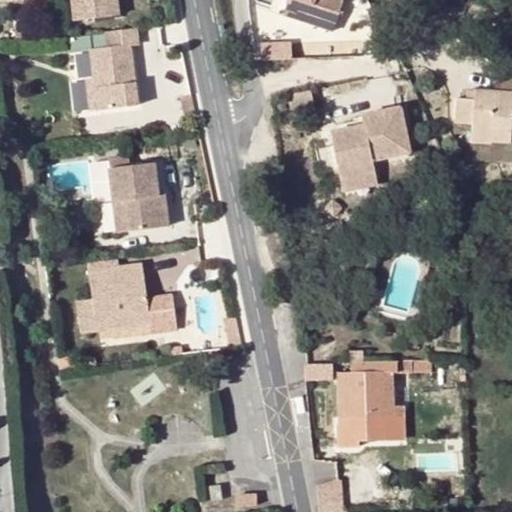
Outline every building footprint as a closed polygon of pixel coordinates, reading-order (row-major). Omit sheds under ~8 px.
[(70,0),(73,15),(118,9),(116,0),(70,0)] [(285,0),(281,14),(333,30),(341,0),(285,0)] [(91,73),(95,105),(134,101),(127,41),(136,39),(134,23),(104,27),(106,43),(89,45),(91,73)] [(484,57),(464,41),(457,49),(476,65),(484,57)] [(86,106),(95,105),(91,73),(82,74),(86,106)] [(467,89),(467,99),(475,100),(475,90),(467,89)] [(312,90),(289,95),(294,120),(317,115),(312,90)] [(511,92),(475,90),(475,100),(467,99),(457,99),(455,123),(473,124),(472,129),(492,130),(491,142),(510,144),(511,112),(511,92)] [(400,109),(362,114),(364,126),(356,127),(330,132),(339,179),(372,173),(370,160),(408,154),(400,109)] [(354,116),(356,127),(364,126),(362,114),(354,116)] [(492,130),(472,129),(472,140),(491,142),(492,130)] [(124,199),(127,228),(168,224),(164,194),(155,195),(152,165),(109,170),(112,200),(124,199)] [(372,173),(339,179),(341,191),(375,185),(372,173)] [(124,199),(112,200),(116,230),(127,228),(124,199)] [(143,262),(87,268),(90,297),(74,298),(78,330),(100,328),(112,327),(111,317),(150,314),(151,321),(177,318),(174,293),(157,296),(157,300),(148,300),(148,297),(143,262)] [(111,317),(112,327),(113,333),(113,335),(152,330),(151,321),(150,314),(111,317)] [(226,320),(229,341),(241,338),(236,318),(226,320)] [(112,327),(100,328),(101,335),(113,333),(112,327)] [(241,338),(229,341),(230,348),(243,346),(241,338)] [(432,371),(432,361),(412,362),(412,372),(432,371)] [(412,372),(412,362),(351,363),(351,374),(340,374),(343,425),(340,425),(341,448),(359,447),(359,441),(386,441),(386,417),(393,418),(391,403),(403,402),(402,388),(392,388),(390,388),(389,392),(380,392),(380,373),(391,373),(412,372)] [(332,364),(307,365),(307,380),(332,380),(332,364)] [(390,388),(392,388),(391,373),(380,373),(380,392),(389,392),(390,388)] [(342,511),(337,476),(317,481),(320,511),(342,511)] [(218,483),(208,484),(210,500),(220,499),(218,483)] [(256,492),(235,495),(236,507),(258,504),(256,492)]
